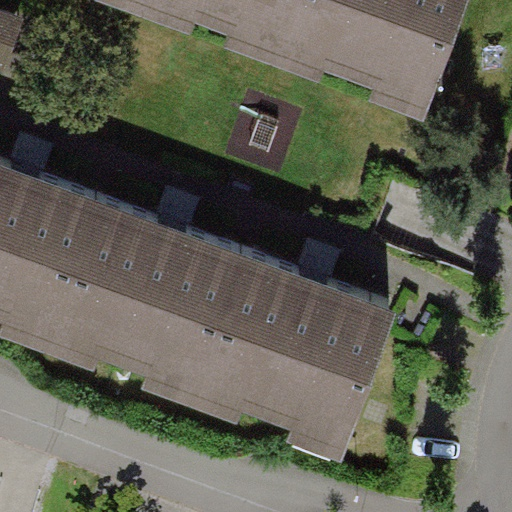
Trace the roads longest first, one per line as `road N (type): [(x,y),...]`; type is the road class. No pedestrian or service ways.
road 1 (residential): [(385,511),(235,476),(24,400),(0,383)]
road 2 (residential): [(511,358),(493,420),(504,511)]
